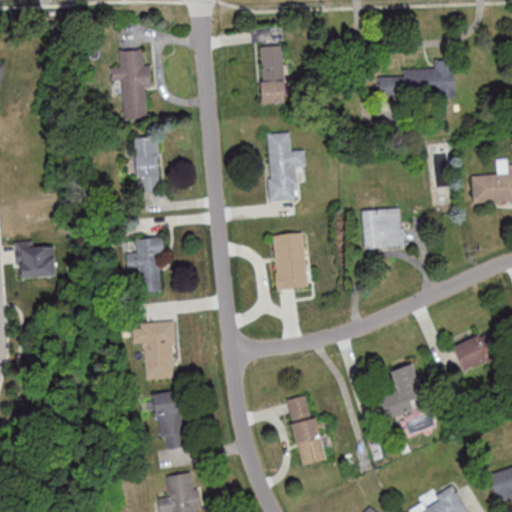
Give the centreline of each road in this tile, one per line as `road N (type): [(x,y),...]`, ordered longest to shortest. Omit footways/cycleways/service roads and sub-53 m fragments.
road 1 (residential): [(272,511),(238,389),(202,0)]
road 2 (residential): [(511,260),(340,335),(233,351)]
